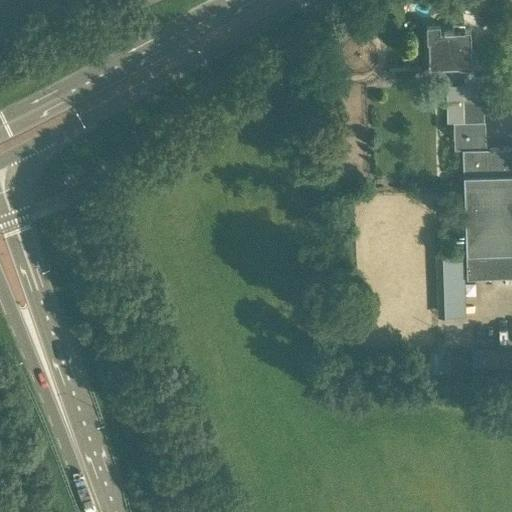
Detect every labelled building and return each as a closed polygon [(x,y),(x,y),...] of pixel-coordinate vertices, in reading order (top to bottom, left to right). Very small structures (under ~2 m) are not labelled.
[(459,66),(459,69),(473,68),(473,52),(470,52),(469,28),(464,28),(464,23),(452,24),(452,29),(438,29),(438,24),(427,25),(427,40),(432,40),(433,55),(444,54),(444,67),(459,66)] [(462,149),(486,148),(485,121),(453,122),(454,151),(462,151),(462,149)] [(462,151),(467,278),(511,276),(511,146),(486,148),(462,149),(462,151)] [(444,315),(464,314),(462,252),(441,253),(444,315)] [(485,380),(511,381),(511,355),(486,354),(485,380)]
